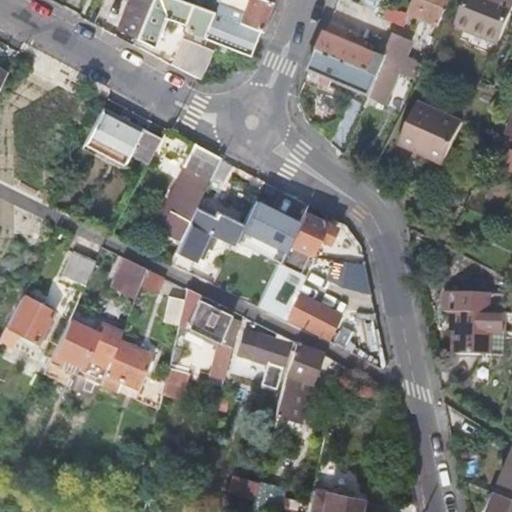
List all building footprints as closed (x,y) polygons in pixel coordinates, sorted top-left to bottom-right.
[(129,0),(119,27),(137,35),(151,0),(129,0)] [(151,0),(137,35),(136,37),(153,46),(154,45),(160,47),(172,19),(187,26),(187,30),(249,54),(258,29),(240,22),(217,13),(182,0),(151,0)] [(217,13),(240,22),(248,0),(227,0),(225,5),(221,4),(217,13)] [(258,29),(269,1),(266,0),(248,0),(240,22),(258,29)] [(382,0),(339,0),(339,2),(392,24),(396,14),(379,8),(382,0)] [(408,18),(436,31),(450,0),(415,0),(408,18)] [(511,0),(464,0),(454,28),(470,34),(472,29),(500,40),(511,8),(511,0)] [(396,14),(392,24),(403,28),(408,18),(396,14)] [(397,73),(414,80),(421,64),(405,57),(411,42),(393,35),(382,58),(362,50),(365,43),(330,24),(318,52),(379,77),(370,98),(384,104),(397,73)] [(472,29),(470,34),(498,44),(500,40),(472,29)] [(212,51),(184,39),(174,62),(201,77),(212,51)] [(366,105),(370,98),(379,77),(318,52),(309,72),(346,87),(343,95),(366,105)] [(0,82),(10,64),(0,58),(0,82)] [(397,142),(425,156),(428,149),(444,157),(461,122),(417,101),(397,142)] [(103,107),(84,143),(123,163),(130,151),(148,160),(160,137),(103,107)] [(212,178),(219,163),(206,156),(194,147),(184,167),(192,171),(172,212),(189,221),(190,221),(197,207),(200,202),(212,178)] [(428,149),(425,156),(441,163),(444,157),(428,149)] [(234,166),(221,159),(219,163),(212,178),(224,185),(234,166)] [(217,211),(200,202),(197,207),(215,216),(217,211)] [(190,221),(169,263),(187,272),(196,256),(202,258),(208,246),(202,242),(208,232),(217,237),(226,241),(236,221),(217,211),(215,216),(197,207),(190,221)] [(189,221),(172,212),(166,223),(183,232),(189,221)] [(324,223),(304,213),(290,243),(309,253),(324,223)] [(202,242),(208,246),(211,248),(217,237),(208,232),(202,242)] [(85,285),(95,262),(72,251),(62,274),(85,285)] [(145,268),(122,257),(109,284),(134,297),(139,283),(145,268)] [(211,284),(220,268),(208,262),(200,279),(211,284)] [(246,290),(260,297),(272,273),(258,266),(246,290)] [(162,276),(145,268),(139,283),(153,290),(162,276)] [(187,288),(166,376),(185,381),(189,367),(176,364),(186,326),(209,338),(201,371),(212,373),(211,384),(222,387),(231,348),(217,342),(229,316),(187,288)] [(494,332),(506,333),(507,312),(491,312),(491,294),(447,292),(446,312),(456,312),(456,354),(493,355),(494,332)] [(21,294),(0,333),(0,339),(11,345),(14,338),(17,332),(41,344),(51,311),(21,294)] [(180,300),(166,298),(163,322),(177,324),(180,300)] [(341,315),(330,310),(326,317),(295,300),(285,318),(315,336),(319,330),(330,335),(341,315)] [(238,321),(229,316),(217,342),(231,348),(238,321)] [(69,320),(51,357),(61,362),(64,357),(81,364),(84,357),(107,366),(111,356),(121,331),(100,322),(95,331),(69,320)] [(286,343),(247,331),(240,350),(250,353),(249,360),(279,369),(286,343)] [(507,355),(506,333),(494,332),(493,355),(507,355)] [(14,338),(11,345),(17,348),(20,341),(14,338)] [(102,379),(100,384),(117,391),(122,382),(136,387),(151,353),(119,340),(111,356),(107,366),(102,379)] [(321,354),(296,343),(286,372),(312,383),(321,354)] [(84,357),(81,364),(79,369),(102,379),(107,366),(84,357)] [(286,372),(285,372),(282,384),(300,389),(310,391),(312,383),(286,372)] [(300,389),(282,384),(274,418),(287,427),(288,422),(292,423),(300,389)] [(343,400),(336,399),(335,405),(341,407),(343,400)] [(325,439),(331,414),(321,412),(315,437),(325,439)] [(511,455),(500,485),(511,489),(511,455)] [(244,498),(254,500),(259,482),(260,475),(255,473),(253,481),(248,480),(244,498)] [(254,500),(252,510),(261,511),(268,511),(278,487),(259,482),(254,500)] [(313,489),(311,498),(326,501),(327,493),(313,489)] [(311,498),(307,511),(359,511),(361,503),(361,501),(327,493),(326,501),(311,498)] [(511,511),(511,501),(497,495),(490,511),(511,511)] [(111,511),(129,511),(131,506),(113,503),(111,511)] [(361,503),(359,511),(381,511),(383,506),(361,503)]
